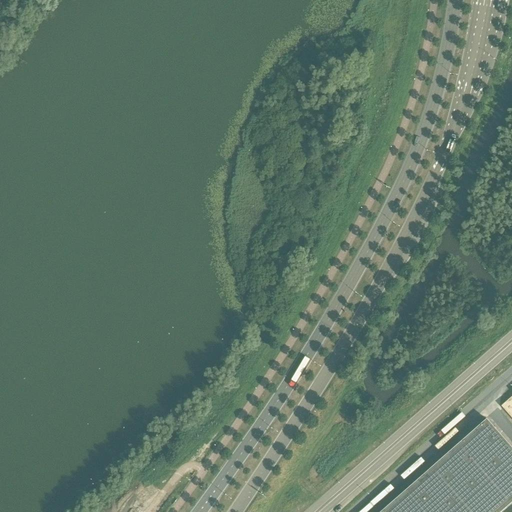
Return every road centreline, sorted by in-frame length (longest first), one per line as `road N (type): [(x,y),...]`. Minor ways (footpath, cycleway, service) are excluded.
road 1 (secondary): [(455,0),(450,45),(401,190),(348,288),(199,511)]
road 2 (secondary): [(234,511),(421,207),(471,74),(485,0)]
road 3 (secondary): [(511,335),(312,511)]
road 4 (secondary): [(323,511),(511,345)]
road 5 (unclassified): [(511,373),(357,511)]
